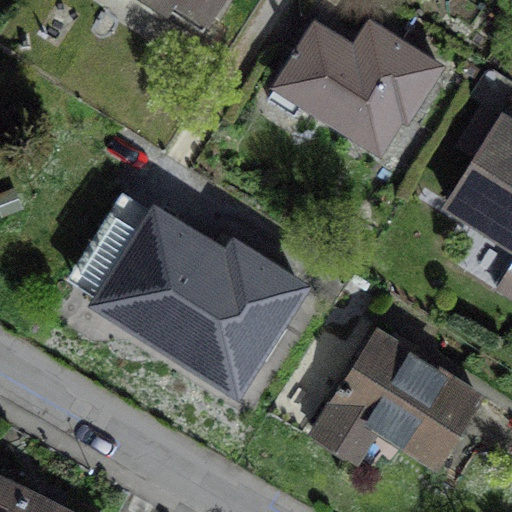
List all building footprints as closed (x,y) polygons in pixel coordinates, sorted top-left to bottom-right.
[(247,0),(133,0),(184,32),(192,19),(222,39),(247,0)] [(367,58),(327,33),(280,111),(402,186),(465,83),(382,33),(367,58)] [(511,117),(503,112),(441,208),(511,253),(511,268),(499,289),(511,297),(511,117)] [(247,258),(182,218),(118,318),(269,413),(342,299),(255,244),(247,258)] [(487,394),(373,318),(295,435),(358,476),(380,443),(432,477),(487,394)] [(62,511),(19,491),(7,511),(62,511)]
